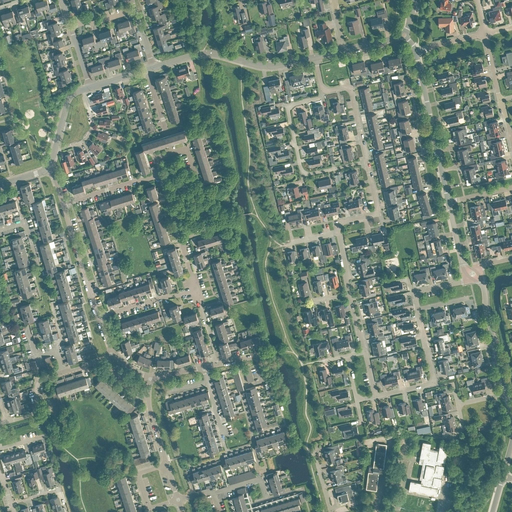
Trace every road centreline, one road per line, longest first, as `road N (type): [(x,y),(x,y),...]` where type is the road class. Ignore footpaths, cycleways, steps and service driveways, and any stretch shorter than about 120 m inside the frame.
road 1 (residential): [(375,397),(433,381),(416,293),(472,273)]
road 2 (residential): [(367,161),(302,171),(289,106),(322,91)]
road 3 (residential): [(153,67),(208,52),(260,66),(314,57)]
road 4 (residential): [(447,202),(415,55)]
road 5 (residential): [(505,393),(482,282),(472,273)]
road 6 (residential): [(165,192),(198,182),(187,149),(155,159),(160,176)]
